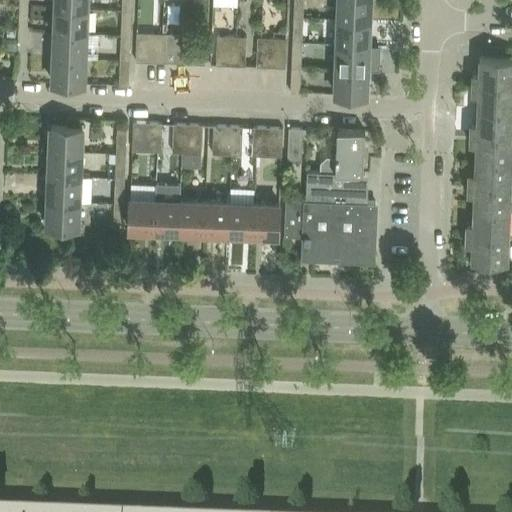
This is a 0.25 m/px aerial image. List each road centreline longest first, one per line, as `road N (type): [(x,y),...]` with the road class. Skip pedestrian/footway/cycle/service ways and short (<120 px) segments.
road 1 (residential): [(433,108),(0,93)]
road 2 (secondary): [(425,331),(0,312)]
road 3 (residential): [(425,331),(431,163)]
